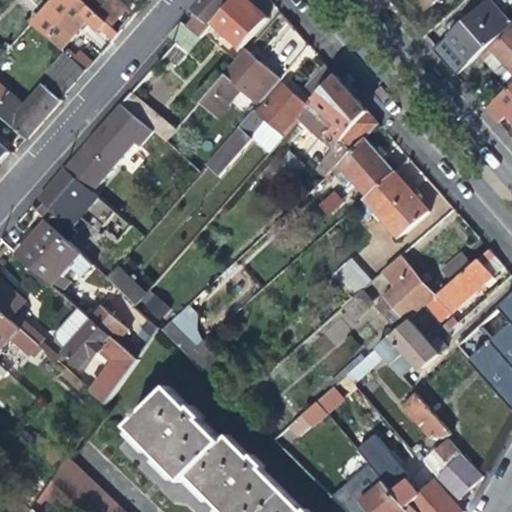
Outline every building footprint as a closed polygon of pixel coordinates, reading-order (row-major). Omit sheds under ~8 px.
[(101,33),(108,25),(99,17),(81,0),(79,2),(76,0),(52,0),(31,23),(61,50),(75,33),(86,21),(101,33)] [(98,0),(80,0),(81,0),(99,17),(106,7),(98,0)] [(117,34),(147,0),(112,0),(106,7),(99,17),(108,25),(117,34)] [(235,0),(200,0),(191,11),(197,15),(187,28),(201,40),(214,24),(235,0)] [(256,6),(249,0),(235,0),(214,24),(243,48),(269,17),(256,6)] [(417,0),(425,8),(434,0),(417,0)] [(444,61),(456,75),(481,53),(490,44),(511,24),(511,23),(491,0),(488,0),(433,49),(444,61)] [(169,38),(171,40),(189,54),(201,40),(187,28),(181,23),(169,38)] [(111,41),(117,34),(108,25),(101,33),(111,41)] [(266,58),(293,69),(307,36),(281,25),(266,58)] [(511,32),(494,48),(493,49),(495,50),(503,59),(511,69),(511,32)] [(485,58),(495,50),(493,49),(494,48),(490,44),(481,53),(485,58)] [(257,106),(280,80),(261,63),(247,51),(200,104),(216,118),(241,91),(257,106)] [(37,79),(44,85),(62,100),(74,86),(85,73),(62,52),(37,79)] [(306,87),(318,97),(336,77),(325,65),(306,87)] [(333,135),(350,151),(364,137),(378,125),(356,100),(336,77),(318,97),(298,120),(325,143),(333,135)] [(254,110),(220,149),(206,165),(219,176),(253,138),(251,136),(265,121),(281,134),(307,105),(293,92),(284,84),(257,114),(254,110)] [(0,86),(0,116),(25,138),(27,140),(44,121),(62,100),(44,85),(25,108),(0,86)] [(511,88),(487,110),(500,125),(510,116),(511,118),(511,88)] [(122,105),(138,119),(153,132),(164,143),(175,131),(133,93),(122,105)] [(138,119),(122,105),(108,120),(98,132),(65,169),(87,188),(92,193),(135,145),(139,148),(153,132),(138,119)] [(382,158),(364,137),(350,151),(338,163),(368,197),(395,172),(382,158)] [(0,166),(11,155),(0,144),(0,166)] [(32,206),(48,222),(63,237),(71,228),(60,218),(87,188),(65,169),(49,187),(32,206)] [(416,195),(395,172),(368,197),(365,198),(400,237),(430,211),(416,195)] [(332,191),(317,204),(327,216),(343,202),(332,191)] [(79,253),(63,237),(48,222),(30,241),(18,255),(51,285),(79,253)] [(489,251),(473,265),(454,282),(437,298),(428,305),(443,321),(494,276),(490,271),(483,264),(493,255),(489,251)] [(444,270),(454,282),(473,265),(462,253),(444,270)] [(352,295),(371,278),(351,257),(333,274),(352,295)] [(398,333),(428,305),(437,298),(417,276),(401,257),(383,273),(397,287),(381,299),(384,301),(376,308),(398,333)] [(115,268),(106,279),(134,306),(143,295),(115,268)] [(0,281),(0,309),(11,319),(15,315),(25,304),(0,281)] [(380,294),(371,284),(344,308),(354,318),(380,294)] [(91,321),(93,323),(117,345),(128,333),(118,325),(130,309),(112,294),(91,321)] [(142,307),(160,321),(170,309),(152,294),(142,307)] [(511,302),(464,349),(511,404),(511,302)] [(30,354),(39,345),(11,319),(0,309),(0,329),(1,328),(30,354)] [(22,321),(15,315),(11,319),(39,345),(43,340),(22,321)] [(136,361),(117,345),(93,323),(64,354),(81,370),(82,368),(85,370),(103,350),(114,359),(91,392),(105,404),(136,361)] [(161,332),(188,358),(197,349),(170,323),(161,332)] [(423,369),(439,354),(423,337),(411,325),(380,354),(390,365),(401,378),(417,363),(423,369)] [(431,329),(423,337),(439,354),(447,345),(437,335),(431,329)] [(64,368),(39,345),(30,354),(56,378),(64,368)] [(374,379),(390,365),(380,354),(378,351),(362,364),(374,379)] [(359,392),(374,379),(362,364),(347,378),(359,392)] [(198,420),(202,417),(190,406),(186,409),(165,388),(141,414),(138,412),(134,417),(136,418),(126,429),(155,457),(183,484),(188,479),(222,511),(309,511),(306,509),(304,511),(261,470),(264,467),(253,456),(250,459),(228,437),(222,444),(198,420)] [(402,407),(428,436),(440,439),(448,437),(451,435),(433,415),(417,395),(402,407)] [(324,415),(316,406),(302,418),(310,427),(324,415)] [(435,452),(449,468),(468,490),(476,484),(482,479),(447,440),(435,452)] [(85,511),(121,511),(65,461),(51,480),(85,511)] [(395,467),(380,480),(408,511),(461,511),(435,483),(420,496),(395,467)] [(458,500),(468,490),(449,468),(438,478),(458,500)] [(363,499),(349,511),(406,511),(408,511),(380,480),(372,470),(353,488),(363,499)] [(336,503),(345,511),(349,511),(363,499),(353,488),(336,503)]
